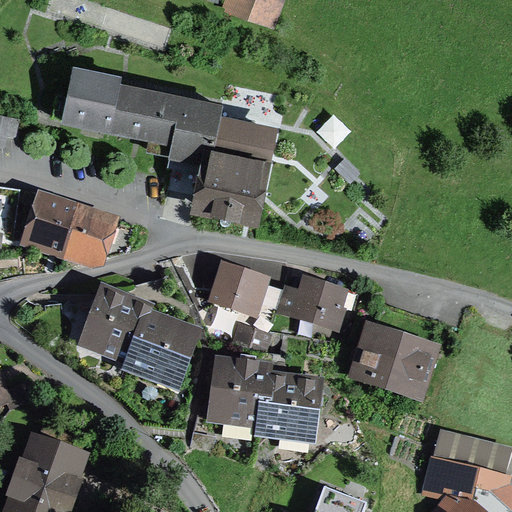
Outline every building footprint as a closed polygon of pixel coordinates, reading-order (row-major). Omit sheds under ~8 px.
[(230,4),(229,8),(269,23),(277,0),(225,0),(225,2),(230,4)] [(209,163),(200,206),(250,217),(268,131),(217,121),(220,106),(72,76),(64,119),(151,137),(148,150),(190,159),(209,163)] [(0,146),(3,147),(10,117),(0,115),(0,146)] [(0,230),(6,232),(12,194),(0,192),(0,230)] [(41,201),(27,242),(64,254),(69,238),(67,237),(76,213),(41,201)] [(97,258),(109,224),(76,213),(67,237),(69,238),(64,254),(90,263),(92,257),(97,258)] [(225,272),(215,301),(256,315),(262,297),(255,295),(259,283),(225,272)] [(286,294),(280,312),(296,317),(297,315),(346,330),(357,297),(346,294),(340,297),(306,286),(302,299),(286,294)] [(170,324),(149,317),(151,311),(136,305),(107,294),(99,315),(95,313),(86,338),(100,343),(97,350),(116,357),(115,362),(129,367),(128,368),(129,369),(158,380),(161,373),(179,380),(188,355),(184,354),(192,333),(170,324)] [(415,394),(437,327),(380,308),(358,376),(415,394)] [(240,328),(234,344),(262,353),(267,337),(240,328)] [(215,420),(261,426),(263,426),(269,378),(270,371),(247,368),(223,365),(220,386),(216,386),(213,404),(217,405),(215,420)] [(293,381),(269,378),(263,426),(261,426),(260,433),(293,438),(294,430),(312,433),(315,407),(311,406),(314,384),(293,381)] [(0,388),(0,399),(4,398),(9,410),(39,396),(28,385),(3,396),(0,388)] [(18,479),(5,511),(57,511),(82,445),(43,431),(25,482),(18,479)] [(495,508),(501,483),(436,467),(430,492),(495,508)] [(361,511),(321,497),(315,511),(361,511)]
